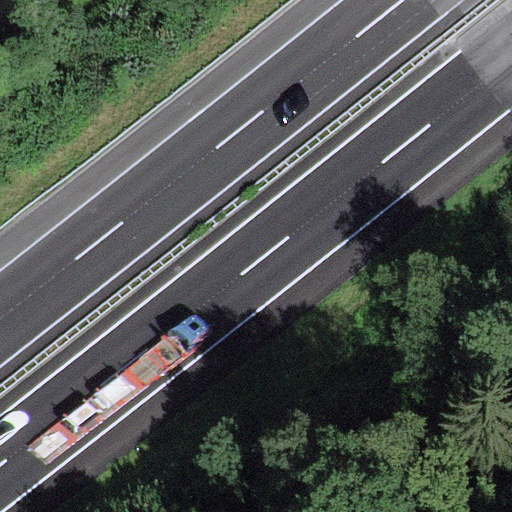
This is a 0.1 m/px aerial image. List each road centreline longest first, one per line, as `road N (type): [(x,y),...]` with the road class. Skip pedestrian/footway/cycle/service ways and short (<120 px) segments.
road 1 (motorway): [(0,465),(511,59)]
road 2 (motorway): [(402,0),(0,318)]
road 3 (track): [(511,399),(330,511)]
